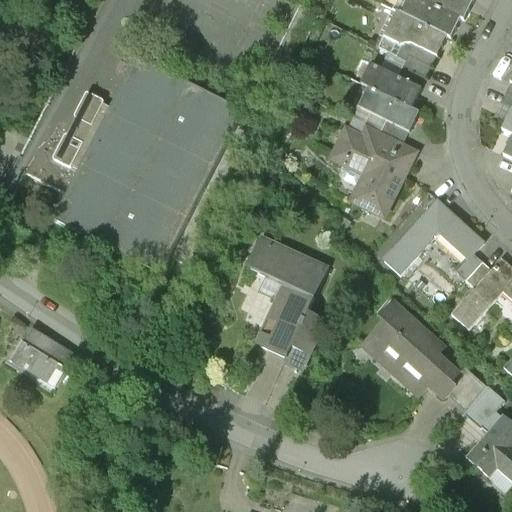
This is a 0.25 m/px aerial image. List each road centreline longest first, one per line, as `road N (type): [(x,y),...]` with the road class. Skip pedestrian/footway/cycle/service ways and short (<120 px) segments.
road 1 (residential): [(0,278),(170,383),(353,470)]
road 2 (residential): [(511,4),(464,97),(463,143),(487,206),(511,229)]
